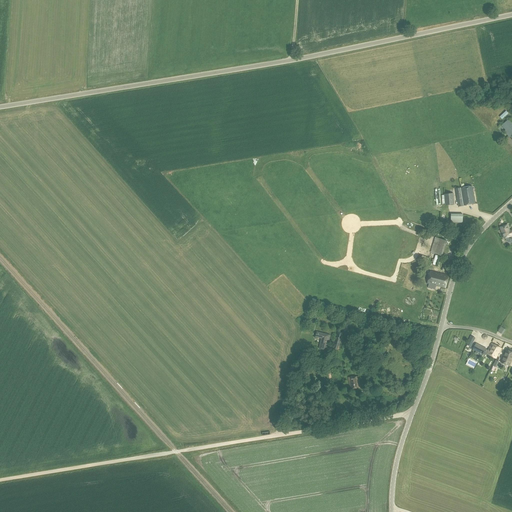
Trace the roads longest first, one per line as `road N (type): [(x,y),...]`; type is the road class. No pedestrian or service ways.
road 1 (unclassified): [(511,14),(0,106)]
road 2 (unclassified): [(391,508),(398,453),(459,262),(511,202)]
road 3 (track): [(411,414),(184,450)]
road 4 (track): [(184,450),(0,479)]
